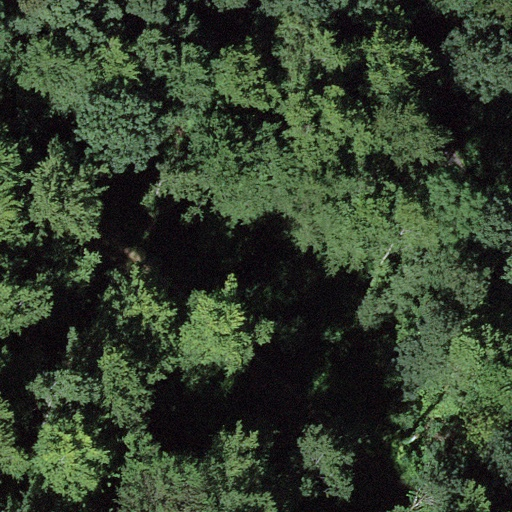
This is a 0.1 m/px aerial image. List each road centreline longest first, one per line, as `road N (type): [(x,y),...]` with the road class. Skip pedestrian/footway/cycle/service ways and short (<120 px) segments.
road 1 (track): [(440,511),(126,245),(0,160)]
road 2 (track): [(331,0),(511,256)]
